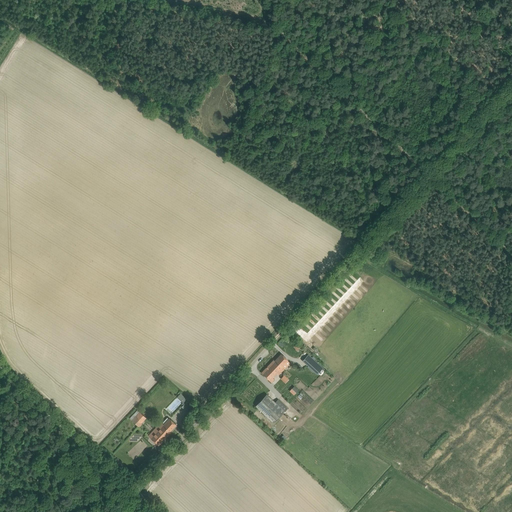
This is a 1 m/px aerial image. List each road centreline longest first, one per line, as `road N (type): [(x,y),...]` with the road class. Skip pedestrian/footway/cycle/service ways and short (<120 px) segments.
road 1 (track): [(146,0),(280,29),(430,175)]
road 2 (unclassified): [(131,491),(270,346)]
road 3 (track): [(397,210),(270,346)]
road 4 (unclassified): [(131,491),(0,366)]
